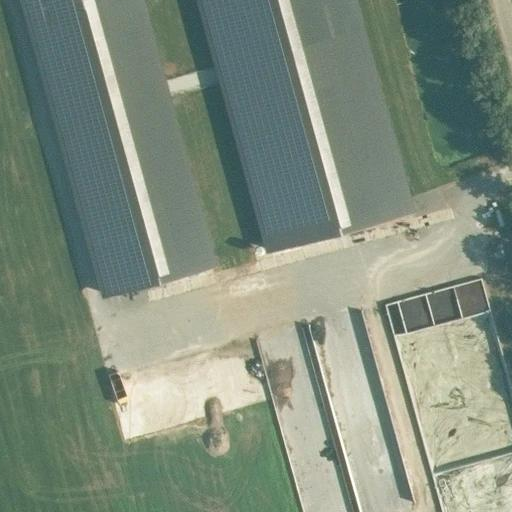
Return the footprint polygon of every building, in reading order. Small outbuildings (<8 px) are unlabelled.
[(213,262),(140,0),(25,0),(105,292),(213,262)] [(353,0),(201,0),(269,248),(412,209),(353,0)] [(481,277),(385,300),(393,334),(446,321),(448,326),(491,316),(481,277)] [(114,381),(129,439),(169,428),(154,371),(114,381)] [(213,446),(211,411),(177,413),(179,448),(213,446)]
